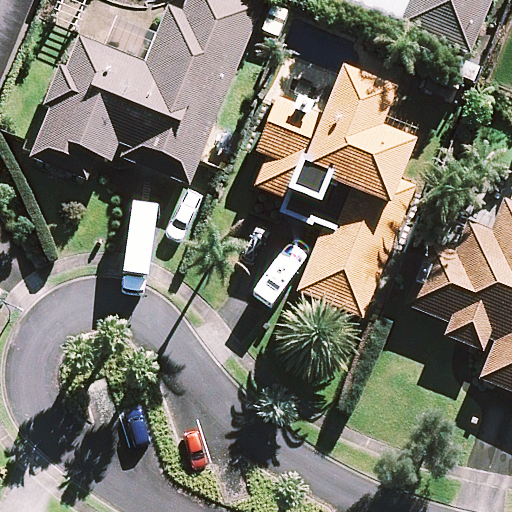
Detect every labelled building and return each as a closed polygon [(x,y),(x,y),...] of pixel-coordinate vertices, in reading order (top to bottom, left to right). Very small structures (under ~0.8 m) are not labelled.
[(0,0),(0,88),(34,0),(0,0)] [(261,10),(235,0),(188,0),(181,18),(168,13),(145,69),(77,41),(29,162),(87,185),(100,154),(189,190),(261,10)] [(338,0),(474,60),(494,16),(486,13),(492,0),(338,0)] [(274,215),(305,226),(322,233),(297,296),(361,322),(411,196),(396,190),(414,146),(382,134),(396,99),(340,77),(325,114),(280,97),(256,159),(266,163),(254,193),(279,203),(274,215)] [(511,207),(505,204),(491,239),(466,229),(454,256),(434,248),(408,311),(449,327),(443,340),(489,359),(479,383),(511,396),(511,207)]
